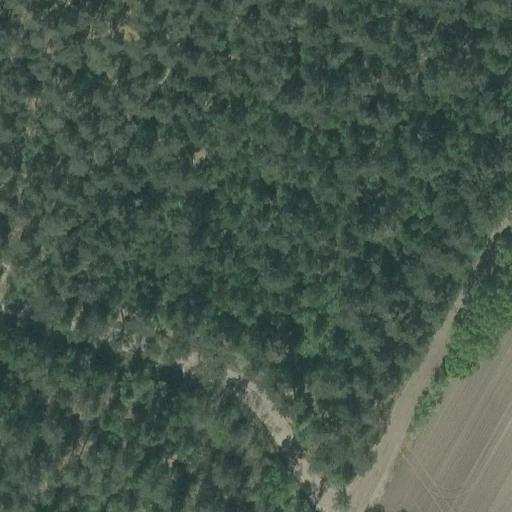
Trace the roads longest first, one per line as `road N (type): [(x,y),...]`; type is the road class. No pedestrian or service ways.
road 1 (track): [(0,305),(185,363),(252,402),(326,511)]
road 2 (track): [(511,219),(349,511)]
